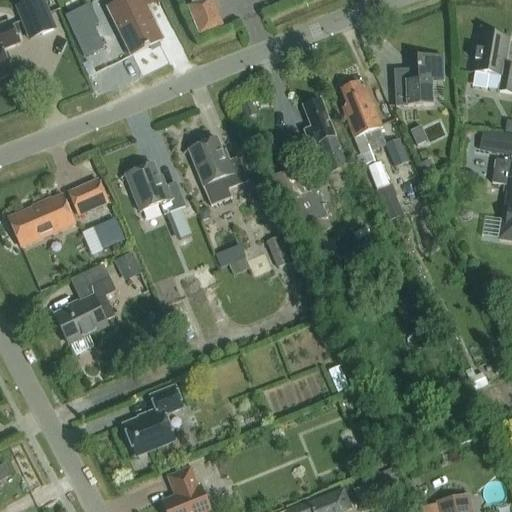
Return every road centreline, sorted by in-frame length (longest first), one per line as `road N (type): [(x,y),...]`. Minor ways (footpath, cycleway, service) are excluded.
road 1 (residential): [(0,158),(400,0)]
road 2 (unclassified): [(95,511),(0,336)]
